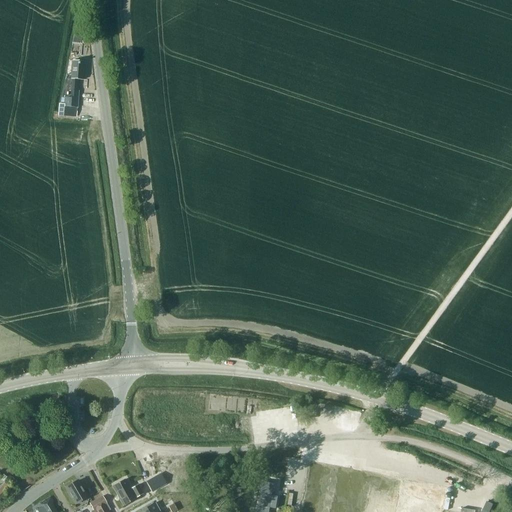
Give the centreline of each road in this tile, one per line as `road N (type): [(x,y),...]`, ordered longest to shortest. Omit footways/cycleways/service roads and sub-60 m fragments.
road 1 (tertiary): [(128,367),(94,0)]
road 2 (tertiary): [(375,399),(236,367),(128,367)]
road 3 (unclassified): [(375,399),(511,213)]
road 4 (residential): [(358,437),(211,452),(137,446)]
road 5 (residential): [(511,482),(428,444),(358,437)]
road 6 (tertiary): [(511,448),(375,399)]
road 7 (tertiary): [(0,387),(128,367)]
